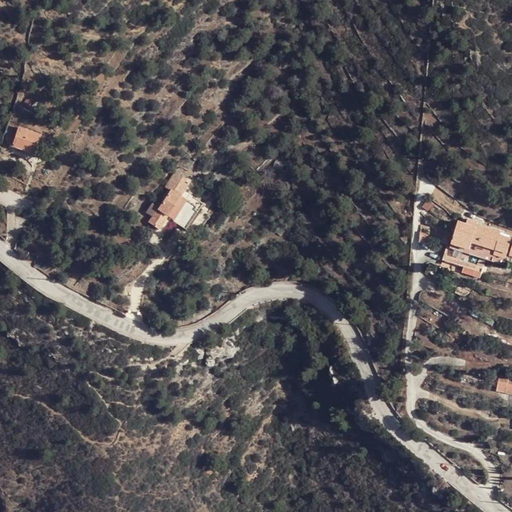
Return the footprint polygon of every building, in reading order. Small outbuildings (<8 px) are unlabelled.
[(11,148),(33,154),(38,135),(16,129),(11,148)] [(225,167),(216,172),(203,189),(212,196),(227,178),(231,174),(225,167)] [(151,217),(147,222),(157,229),(164,219),(178,229),(193,208),(179,199),(189,185),(175,175),(165,189),(169,193),(157,210),(150,205),(145,213),(151,217)] [(494,251),(504,253),(509,235),(497,232),(498,225),(465,218),(463,224),(455,223),(450,244),(445,243),(441,263),(462,268),(461,274),(473,277),(475,271),(480,272),(484,258),(491,260),(494,251)] [(418,231),(415,240),(429,244),(431,234),(418,231)] [(511,381),(496,380),(495,393),(511,394),(511,381)]
